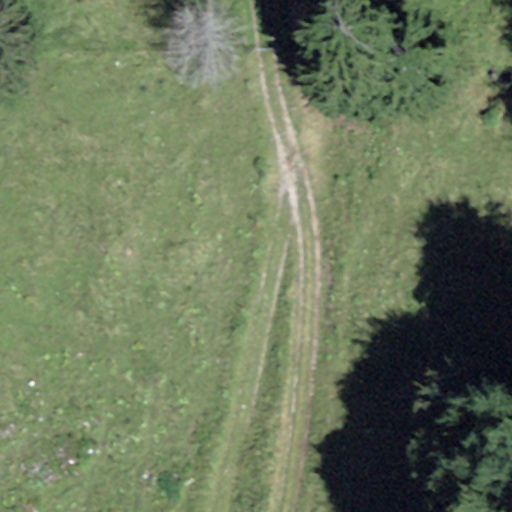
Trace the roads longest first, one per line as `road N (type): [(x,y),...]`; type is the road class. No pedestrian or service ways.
road 1 (track): [(258,0),(282,143),(283,206),(220,511)]
road 2 (track): [(282,143),(308,218),(311,267),(279,511)]
